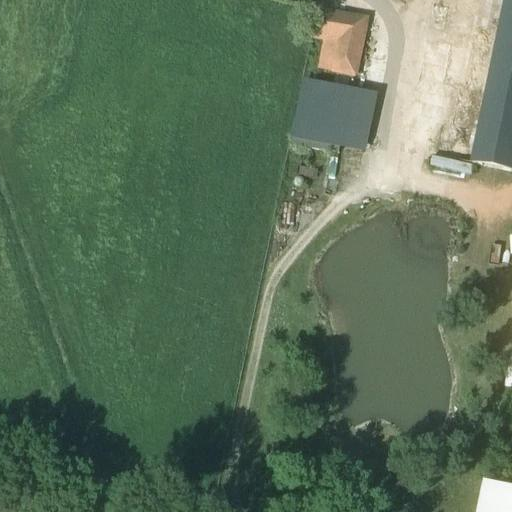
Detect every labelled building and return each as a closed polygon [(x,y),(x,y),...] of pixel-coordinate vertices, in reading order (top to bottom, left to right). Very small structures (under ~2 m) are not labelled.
[(505,0),(439,0),(431,43),(450,47),(443,86),(458,89),(444,159),(471,165),(505,0)] [(511,0),(505,0),(471,165),(511,173),(511,171),(511,0)] [(367,20),(317,10),(311,37),(325,40),(319,70),(355,77),(367,20)] [(374,99),(305,86),(293,137),(366,151),(374,99)] [(511,511),(511,490),(484,485),(478,511),(511,511)]
